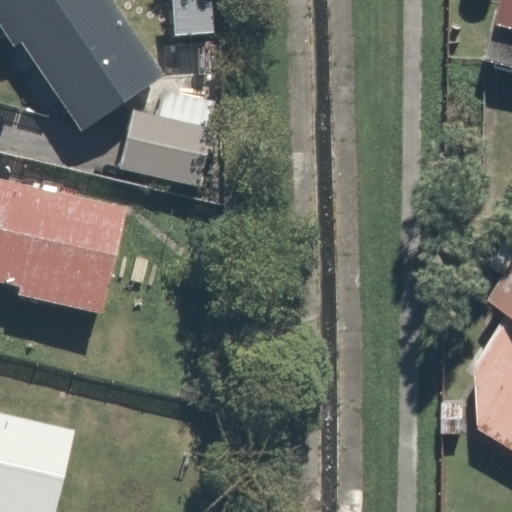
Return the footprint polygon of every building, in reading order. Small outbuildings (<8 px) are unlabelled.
[(29,46),(83,133),(152,90),(164,82),(113,0),(0,0),(0,32),(14,55),(29,46)] [(511,0),(504,0),(491,58),(511,62),(511,0)] [(212,101),(152,90),(147,120),(127,117),(117,172),(196,186),(212,101)] [(118,218),(0,188),(0,290),(94,314),(118,218)] [(511,272),(498,295),(511,303),(511,315),(482,362),(488,422),(511,438),(511,272)] [(53,511),(75,429),(0,409),(0,511),(53,511)]
